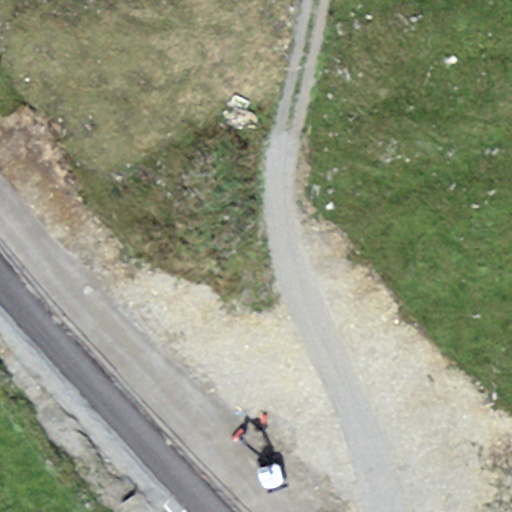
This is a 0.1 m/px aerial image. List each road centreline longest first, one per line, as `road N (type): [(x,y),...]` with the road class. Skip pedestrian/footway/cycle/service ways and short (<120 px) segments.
road 1 (track): [(312,0),(245,337),(258,416),(310,511)]
road 2 (primary): [(177,511),(0,242)]
